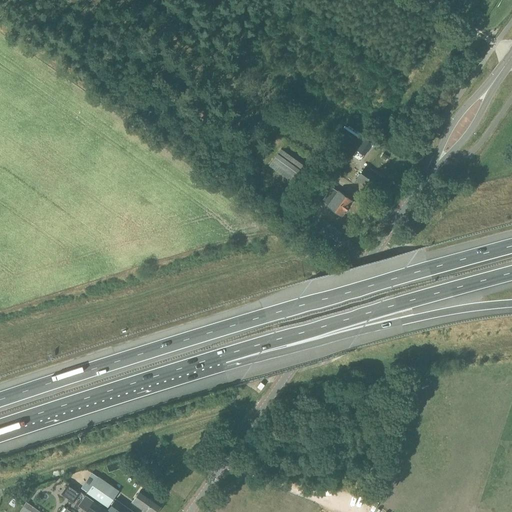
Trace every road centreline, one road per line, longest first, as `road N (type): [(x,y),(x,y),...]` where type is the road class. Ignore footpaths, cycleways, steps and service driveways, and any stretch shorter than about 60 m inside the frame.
road 1 (motorway): [(511,246),(0,400)]
road 2 (secondary): [(190,511),(435,163)]
road 3 (motorway): [(219,357),(511,273)]
road 4 (motorway): [(219,357),(256,358),(511,303)]
road 5 (motorway): [(0,426),(219,357)]
